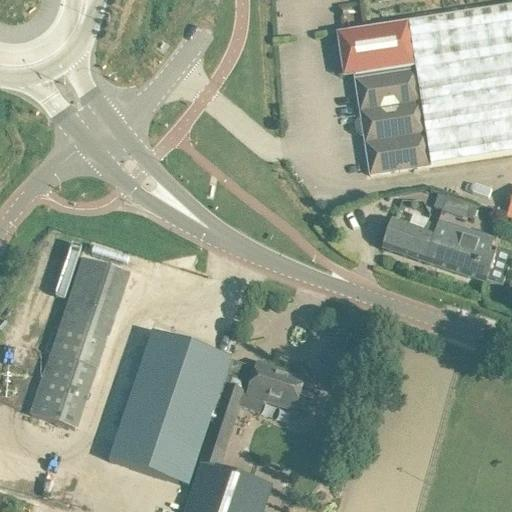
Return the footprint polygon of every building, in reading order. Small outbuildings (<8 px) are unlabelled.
[(225,0),(210,0),(215,11),(228,7),(225,0)] [(511,8),(347,34),(370,177),(511,155),(511,8)] [(437,197),(433,211),(441,214),(446,200),(437,197)] [(446,200),(441,214),(444,215),(465,221),(466,219),(470,207),(446,200)] [(391,222),(382,251),(486,285),(486,283),(502,288),(511,258),(511,254),(497,249),(494,256),(490,255),(494,241),(461,230),(439,222),(437,228),(427,225),(424,233),(391,222)] [(68,429),(89,368),(98,371),(115,322),(130,277),(83,262),(68,306),(31,417),(68,429)] [(108,463),(188,490),(231,362),(231,361),(151,334),(108,463)] [(239,409),(259,416),(264,402),(294,413),(304,382),(257,366),(248,395),(227,388),(184,511),(255,511),(264,485),(218,470),(239,409)]
